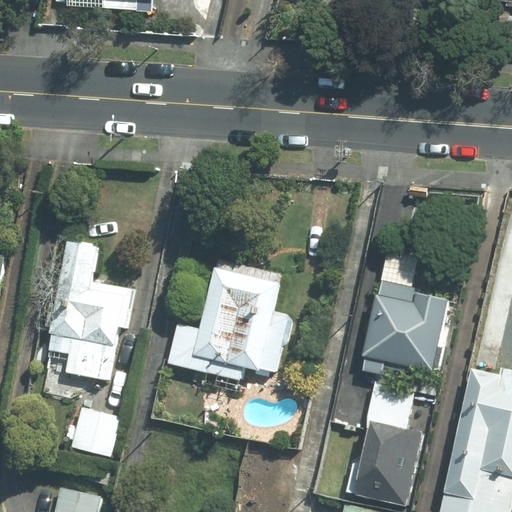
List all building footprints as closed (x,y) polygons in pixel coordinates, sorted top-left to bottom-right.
[(140,236),(116,232),(112,254),(136,258),(140,236)] [(75,236),(56,355),(76,358),(74,371),(122,378),(137,290),(100,284),(107,242),(75,236)] [(0,353),(0,354),(15,247),(0,245),(0,353)] [(252,374),(274,379),(276,369),(286,371),(300,313),(280,308),(286,281),(228,268),(215,326),(190,320),(180,362),(251,379),(252,374)] [(463,296),(390,284),(381,338),(375,337),(370,370),(395,374),(397,361),(451,370),(463,296)] [(511,511),(511,375),(482,369),(451,511),(511,511)] [(417,425),(423,392),(383,384),(364,493),(420,503),(434,428),(417,425)] [(129,416),(87,407),(78,448),(120,458),(129,416)] [(108,511),(112,495),(65,486),(60,511),(108,511)]
